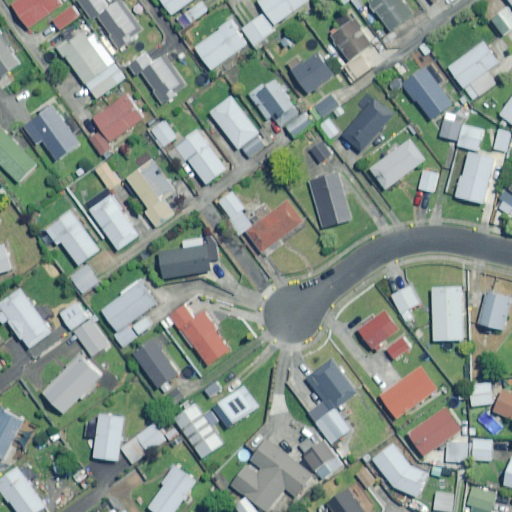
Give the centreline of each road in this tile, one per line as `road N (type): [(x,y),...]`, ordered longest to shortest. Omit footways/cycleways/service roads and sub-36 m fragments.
road 1 (residential): [(511,252),(457,239),(393,244),(295,319)]
road 2 (residential): [(199,202),(295,319)]
road 3 (unknown): [(295,319),(276,321),(161,283)]
